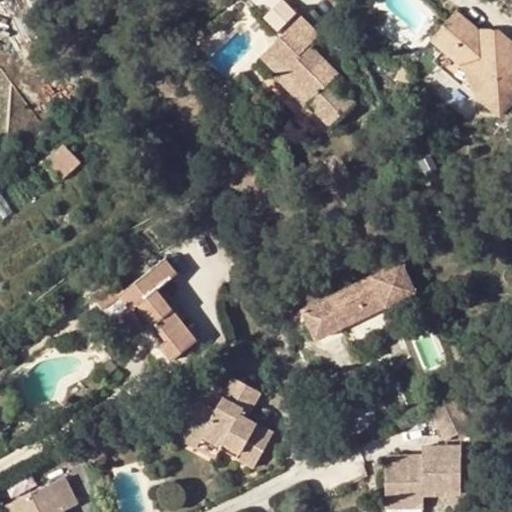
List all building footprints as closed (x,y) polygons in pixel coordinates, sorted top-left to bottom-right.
[(501,114),(511,100),(511,43),(497,32),(489,31),(486,34),(455,10),(432,38),(443,48),(448,52),(443,59),(464,78),(470,70),(472,72),(484,82),(487,85),(479,94),(501,114)] [(263,54),(280,72),(286,66),(314,96),(310,101),(333,125),(356,102),(333,80),(340,72),(310,43),(320,33),(301,15),(263,54)] [(448,52),(443,48),(434,60),(462,84),(472,72),(470,70),(464,78),(443,59),(448,52)] [(366,76),(363,94),(389,99),(396,68),(366,62),(362,74),(366,76)] [(280,72),(278,74),(307,104),(310,101),(314,96),(286,66),(280,72)] [(487,85),(484,82),(473,96),(498,118),(501,114),(479,94),(487,85)] [(49,156),(64,176),(81,164),(65,143),(49,156)] [(132,308),(127,312),(143,330),(153,322),(168,340),(161,345),(173,359),(197,340),(157,290),(177,273),(165,259),(121,294),(132,308)] [(404,264),(304,310),(317,339),(418,293),(404,264)] [(137,335),(143,330),(127,312),(122,316),(137,335)] [(246,401),(252,405),(258,391),(232,376),(214,410),(195,399),(178,430),(199,442),(201,439),(219,450),(222,444),(237,452),(234,458),(250,467),(269,434),(245,419),(239,415),(246,401)] [(453,402),(433,411),(446,440),(458,434),(461,440),(473,435),(458,400),(453,402)] [(245,419),(252,405),(246,401),(239,415),(245,419)] [(111,426),(85,440),(85,447),(87,454),(91,451),(94,456),(119,442),(111,426)] [(199,442),(178,430),(174,436),(214,458),(219,450),(201,439),(199,442)] [(222,444),(219,450),(234,458),(237,452),(222,444)] [(423,457),(387,457),(387,508),(425,508),(425,496),(462,497),(463,449),(424,448),(423,457)] [(18,500),(22,511),(67,511),(81,506),(70,479),(18,500)] [(22,511),(18,500),(10,504),(13,511),(22,511)]
